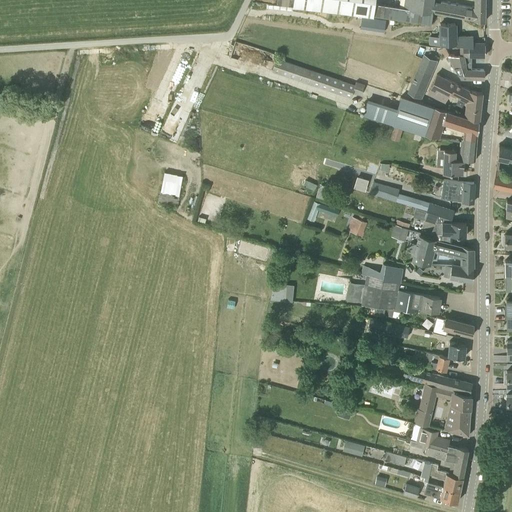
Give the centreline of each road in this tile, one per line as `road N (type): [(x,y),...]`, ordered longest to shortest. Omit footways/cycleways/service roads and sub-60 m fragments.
road 1 (tertiary): [(467,511),(481,412),(482,194),(495,47)]
road 2 (unclassified): [(248,0),(231,30),(216,37),(0,49)]
